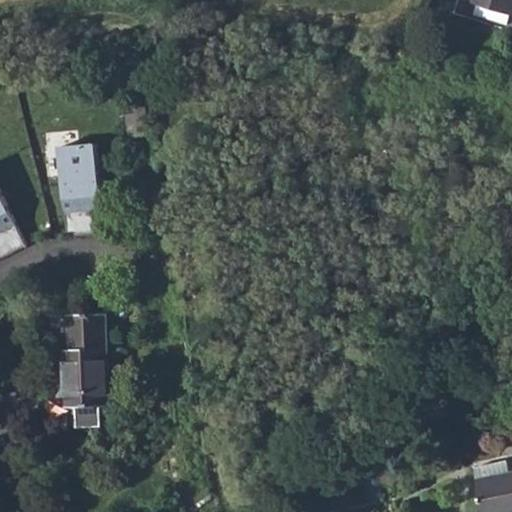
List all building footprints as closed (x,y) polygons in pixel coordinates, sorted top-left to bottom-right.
[(94,124),(57,130),(72,219),(109,213),(94,124)] [(0,174),(0,250),(32,232),(0,174)] [(79,333),(86,388),(95,387),(97,407),(122,403),(120,384),(130,382),(118,292),(83,297),(88,332),(79,333)] [(481,484),(511,476),(511,463),(511,462),(478,470),(481,484)] [(511,511),(511,476),(481,484),(487,511),(511,511)]
